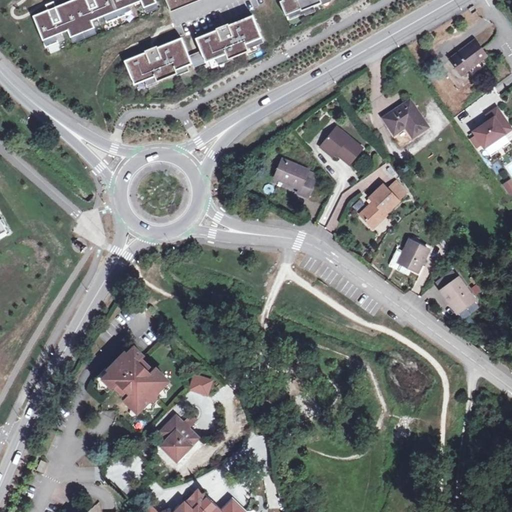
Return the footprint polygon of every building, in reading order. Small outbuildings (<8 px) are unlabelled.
[(90,10),(85,0),(74,0),(55,8),(60,21),(54,24),(48,10),(33,17),(48,54),(61,49),(58,41),(70,37),(73,44),(97,34),(94,27),(107,22),(109,28),(133,19),(130,12),(144,6),(146,13),(158,9),(154,0),(94,0),(97,7),(90,10)] [(199,0),(165,0),(170,12),(199,0)] [(282,0),(282,1),(280,2),(285,16),(298,11),(300,16),(304,15),(302,11),(321,3),(320,0),(321,0),(330,0),(331,0),(282,0)] [(252,17),(228,26),(228,28),(218,32),(217,31),(196,39),(205,63),(226,54),(228,60),(248,52),(246,48),(262,42),(252,17)] [(146,54),(146,53),(125,62),(134,85),(155,77),(157,82),(177,74),(175,70),(191,64),(181,39),(156,49),(157,50),(146,54)] [(486,57),(474,41),(450,60),(461,75),(486,57)] [(189,55),(194,65),(204,61),(199,50),(189,55)] [(383,118),(394,134),(406,126),(414,137),(429,128),(410,100),(383,118)] [(472,132),(484,148),(504,134),(500,128),(506,123),(496,108),(486,115),(490,120),(472,132)] [(460,126),(472,118),(465,109),(454,117),(460,126)] [(500,128),(504,134),(511,129),(506,123),(500,128)] [(406,126),(394,134),(401,145),(414,137),(406,126)] [(335,154),(339,157),(349,165),(363,149),(337,127),(320,148),(332,158),(333,156),(335,154)] [(307,171),(283,161),(275,177),(300,188),(298,193),(308,197),(315,181),(305,177),(307,171)] [(395,183),(387,190),(398,202),(406,194),(395,183)] [(398,202),(387,190),(383,185),(370,198),(373,202),(360,215),(373,229),(387,216),(386,214),(399,202),(398,202)] [(0,236),(11,230),(0,209),(0,236)] [(429,251),(409,241),(398,263),(418,273),(429,251)] [(475,301),(459,279),(441,291),(458,313),(475,301)] [(138,411),(145,405),(141,401),(151,391),(154,394),(161,387),(165,383),(151,370),(149,373),(137,362),(140,360),(130,350),(123,357),(121,355),(104,373),(86,392),(99,404),(100,415),(113,414),(114,418),(118,422),(124,416),(129,421),(135,415),(138,411)] [(192,372),(187,389),(207,395),(212,378),(192,372)] [(165,390),(161,387),(154,394),(151,391),(141,401),(145,405),(138,411),(141,415),(151,413),(151,407),(158,400),(163,400),(165,390)] [(180,425),(173,418),(158,434),(165,441),(180,425)] [(165,441),(159,448),(161,451),(170,459),(172,461),(179,454),(183,454),(196,440),(180,425),(165,441)] [(166,463),(170,459),(161,451),(157,455),(166,463)] [(40,463),(36,473),(42,476),(46,465),(40,463)] [(190,511),(202,500),(195,493),(176,511),(190,511)] [(215,511),(202,500),(190,511),(215,511)] [(101,511),(101,507),(98,503),(91,510),(89,508),(85,511),(101,511)] [(239,511),(230,503),(221,511),(239,511)]
